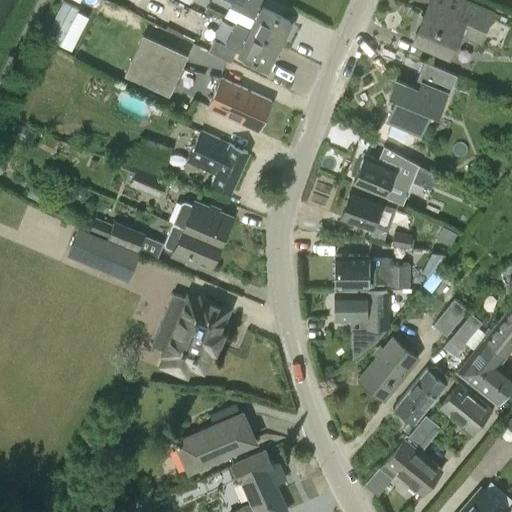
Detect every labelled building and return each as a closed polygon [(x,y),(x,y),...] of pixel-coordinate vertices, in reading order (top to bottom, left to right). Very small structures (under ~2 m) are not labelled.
[(229,6),(256,19),(250,29),(279,44),(291,20),(259,4),(260,0),(227,0),(231,2),(229,6)] [(430,0),(413,40),(444,53),(449,40),(454,42),(459,31),(479,40),(491,13),(462,0),(457,12),(430,0)] [(194,10),(170,2),(164,18),(188,26),(194,10)] [(279,44),(250,29),(239,52),(267,66),(279,44)] [(142,34),(124,73),(168,94),(187,54),(142,34)] [(230,61),(236,50),(214,39),(208,50),(230,61)] [(424,60),(418,73),(451,87),(456,74),(424,60)] [(221,77),(207,107),(257,130),(271,100),(221,77)] [(435,113),(445,91),(423,81),(419,89),(396,79),(389,94),(396,97),(387,118),(392,120),(390,125),(392,130),(397,132),(402,130),(404,126),(419,132),(422,125),(417,123),(423,108),(435,113)] [(200,131),(187,161),(214,174),(211,181),(230,190),(247,152),(200,131)] [(141,136),(132,162),(162,174),(171,147),(141,136)] [(384,196),(384,195),(396,167),(364,154),(352,183),(384,196)] [(428,189),(435,170),(417,162),(409,181),(428,189)] [(136,165),(129,184),(160,197),(167,178),(136,165)] [(340,218),(372,229),(373,226),(386,231),(394,209),(381,204),(382,200),(350,189),(340,218)] [(180,203),(171,224),(220,244),(231,217),(193,202),(192,204),(185,201),(180,203)] [(114,219),(112,224),(95,216),(89,230),(106,238),(137,251),(144,232),(114,219)] [(209,270),(220,244),(171,224),(164,241),(166,246),(173,249),(171,254),(209,270)] [(109,269),(119,245),(78,228),(68,252),(109,269)] [(411,232),(394,229),(392,242),(409,245),(411,232)] [(408,284),(408,263),(382,263),(382,258),(368,258),(368,255),(334,255),(334,286),(369,286),(369,282),(383,282),(386,284),(408,284)] [(422,284),(431,291),(444,273),(436,267),(422,284)] [(334,291),(334,318),(365,319),(365,329),(386,329),(387,327),(387,291),(334,291)] [(187,298),(173,292),(158,326),(173,332),(164,353),(166,354),(162,364),(186,374),(190,364),(202,369),(211,347),(215,349),(222,331),(219,329),(228,307),(201,296),(200,299),(188,295),(187,298)] [(432,323),(445,334),(466,308),(453,297),(432,323)] [(458,371),(496,401),(511,381),(511,374),(498,363),(511,346),(511,311),(507,308),(458,371)] [(481,321),(470,311),(449,337),(460,347),(481,321)] [(391,336),(358,377),(383,398),(417,357),(391,336)] [(430,365),(427,369),(425,368),(393,406),(413,423),(445,384),(444,383),(449,377),(436,365),(430,365)] [(458,382),(438,406),(470,433),(490,408),(458,382)] [(174,441),(187,471),(255,440),(241,410),(174,441)] [(425,414),(415,426),(430,438),(437,429),(437,428),(439,425),(425,414)] [(421,449),(430,438),(415,426),(407,436),(406,437),(421,449)] [(406,437),(407,436),(405,434),(379,466),(391,476),(393,474),(419,494),(440,469),(419,452),(421,449),(406,437)] [(281,511),(286,510),(273,483),(284,478),(277,463),(271,465),(264,449),(231,464),(239,480),(241,479),(248,495),(236,501),(238,506),(227,511),(281,511)] [(479,486),(456,511),(505,511),(507,510),(479,486)]
